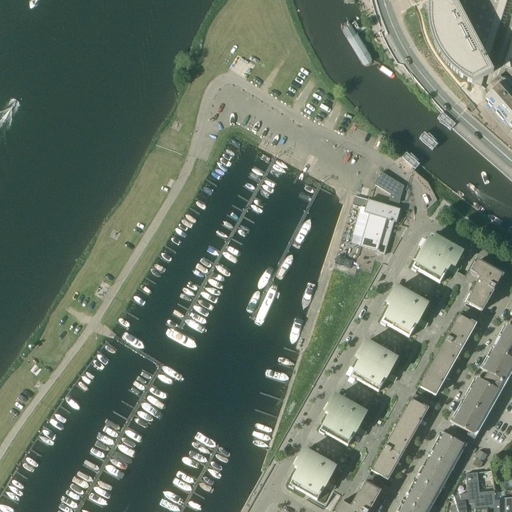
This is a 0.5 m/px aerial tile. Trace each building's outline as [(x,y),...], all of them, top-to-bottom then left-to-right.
[(413,0),(416,5),(425,0),(428,0),(430,4),(428,5),(428,3),(427,3),(427,6),(422,9),(425,15),(427,14),(428,22),(429,29),(431,37),(429,38),(432,43),(433,43),(437,52),(443,60),(449,68),(456,74),(463,79),(465,80),(467,82),(469,82),(475,85),(481,87),(484,79),(482,78),(493,72),(486,59),(489,60),(507,0),(413,0)] [(511,16),(497,66),(511,70),(511,16)] [(351,22),(342,28),(366,62),(375,55),(351,22)] [(511,89),(500,76),(489,85),(485,90),(484,91),(485,92),(486,90),(490,94),(485,99),(490,104),(491,103),(494,106),(493,107),(497,113),(499,111),(506,119),(504,120),(511,129),(511,131),(511,132),(511,133),(511,89)] [(454,123),(443,112),(442,113),(439,116),(438,117),(451,129),(452,128),(456,124),(454,123)] [(439,143),(426,131),(419,138),(433,150),(439,143)] [(421,162),(408,150),(405,153),(402,157),(414,168),(415,169),(419,164),(421,162)] [(370,216),(394,222),(396,223),(400,210),(398,210),(404,187),(382,173),(374,185),(391,195),(387,207),(368,201),(364,214),(370,215),(370,216)] [(384,256),(394,222),(370,216),(363,238),(360,246),(377,251),(376,254),(384,256)] [(387,304),(391,307),(386,317),(382,323),(387,326),(406,337),(408,338),(409,338),(397,360),(396,360),(393,358),(389,356),(386,354),(382,352),(378,349),(374,347),(370,345),(366,343),(361,350),(356,359),(357,359),(361,361),(355,371),(351,377),(356,380),(375,391),(378,392),(378,393),(366,414),(365,414),(363,413),(359,410),(355,408),(351,406),(347,404),(343,402),(339,399),(335,397),(331,405),(330,405),(327,410),(326,413),(330,415),(324,425),(321,432),(325,434),(344,445),(347,447),(348,447),(335,469),(335,468),(332,467),(328,464),(324,462),(320,460),(316,458),(312,455),(308,453),(304,451),(300,459),(295,467),(299,470),(294,479),(290,486),(295,489),(305,495),(309,497),(317,501),(325,488),(331,491),(353,503),(364,484),(371,472),(371,471),(411,400),(412,400),(419,387),(459,316),(466,304),(466,303),(477,284),(455,272),(457,269),(454,268),(462,254),(431,236),(428,243),(425,241),(420,249),(423,251),(416,263),(413,269),(417,272),(436,282),(439,284),(440,284),(427,306),(427,305),(424,304),(420,302),(416,300),(412,297),(408,295),(405,293),(401,291),(396,288),(392,296),(387,304)] [(466,303),(466,304),(482,312),(495,288),(495,289),(502,277),(477,262),(470,274),(479,279),(477,284),(466,303)] [(475,325),(471,323),(459,316),(419,387),(435,396),(447,375),(464,347),(463,346),(475,325)] [(511,374),(511,328),(508,326),(506,330),(503,329),(482,366),(485,367),(483,371),(487,374),(483,382),(478,380),(476,383),(473,382),(452,419),(455,421),(453,424),(476,438),(511,374)] [(411,400),(371,471),(371,472),(388,481),(400,459),(400,460),(405,451),(404,451),(428,409),(411,400)] [(430,511),(466,447),(441,433),(396,511),(430,511)] [(487,456),(479,451),(475,458),(483,463),(487,456)] [(493,480),(491,472),(466,475),(467,483),(468,493),(469,505),(474,504),(474,511),(494,511),(494,502),(494,492),(493,480)] [(368,511),(380,493),(364,484),(353,503),(350,508),(341,502),(335,511),(368,511)] [(474,511),(474,504),(469,505),(468,493),(460,495),(462,503),(456,505),(456,506),(457,511),(474,511)] [(504,511),(504,501),(494,502),(494,511),(504,511)]
